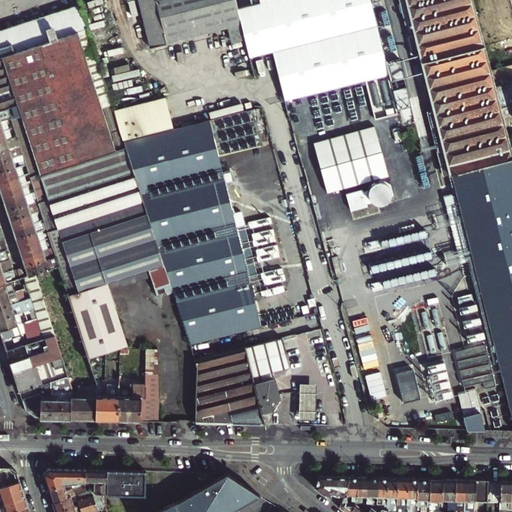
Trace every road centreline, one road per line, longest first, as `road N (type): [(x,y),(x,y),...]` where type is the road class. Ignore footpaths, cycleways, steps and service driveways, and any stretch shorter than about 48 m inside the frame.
road 1 (secondary): [(495,456),(285,442)]
road 2 (secondary): [(285,459),(495,456)]
road 3 (secondary): [(152,445),(285,459)]
road 4 (secondary): [(285,442),(152,445)]
road 5 (secondary): [(28,442),(152,445)]
